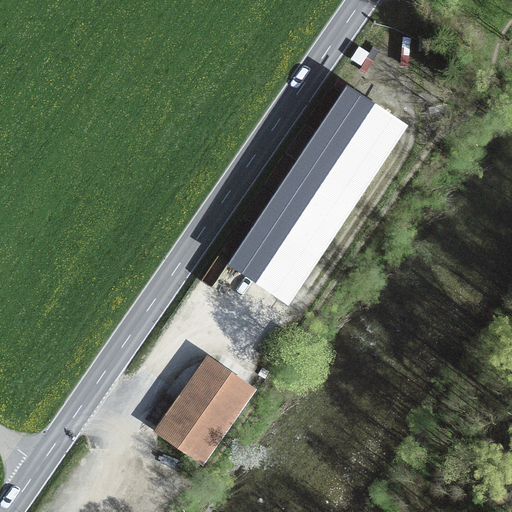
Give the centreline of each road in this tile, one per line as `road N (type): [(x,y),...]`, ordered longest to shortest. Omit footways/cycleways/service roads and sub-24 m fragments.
road 1 (tertiary): [(360,0),(3,511)]
road 2 (track): [(234,294),(114,419),(64,511)]
